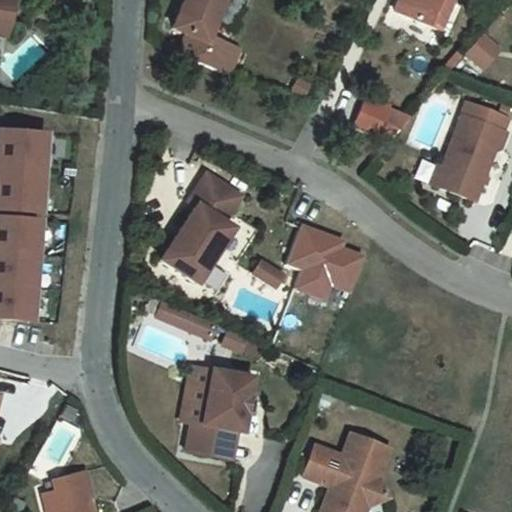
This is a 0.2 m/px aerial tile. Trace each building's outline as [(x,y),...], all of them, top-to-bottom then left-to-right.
[(0,0),(0,24),(6,26),(8,0),(0,0)] [(213,30),(224,0),(185,0),(176,22),(190,28),(181,47),(231,68),(242,42),(213,30)] [(403,0),(400,7),(440,26),(452,0),(403,0)] [(488,72),(503,48),(481,35),(467,58),(488,72)] [(360,101),(352,117),(387,133),(407,111),(386,102),(387,98),(375,93),(374,96),(366,92),(361,102),(360,101)] [(471,194),(493,136),(498,138),(504,122),(459,105),(431,178),(471,194)] [(0,207),(37,211),(45,135),(0,130),(0,207)] [(196,206),(160,258),(194,282),(230,228),(222,222),(239,197),(207,175),(189,201),(196,206)] [(0,314),(29,317),(39,220),(0,215),(0,314)] [(332,250),(320,245),(323,238),(295,227),(280,264),(295,269),(288,288),(315,298),(320,284),(341,292),(354,258),(332,250)] [(320,245),(332,250),(334,243),(323,238),(320,245)] [(259,263),(251,274),(272,288),(280,277),(259,263)] [(164,300),(158,315),(176,322),(182,308),(164,300)] [(182,308),(176,322),(209,336),(215,322),(182,308)] [(227,335),(222,345),(244,355),(248,344),(227,335)] [(188,408),(180,437),(221,448),(227,420),(235,422),(249,372),(206,361),(193,410),(188,408)] [(313,504),(330,511),(333,511),(337,502),(357,510),(363,493),(380,489),(370,470),(383,440),(345,423),(331,462),(316,457),(321,442),(305,437),(293,469),(323,482),(313,504)] [(37,489),(42,511),(86,511),(76,468),(45,476),(47,486),(37,489)] [(356,511),(357,510),(337,502),(333,511),(356,511)]
